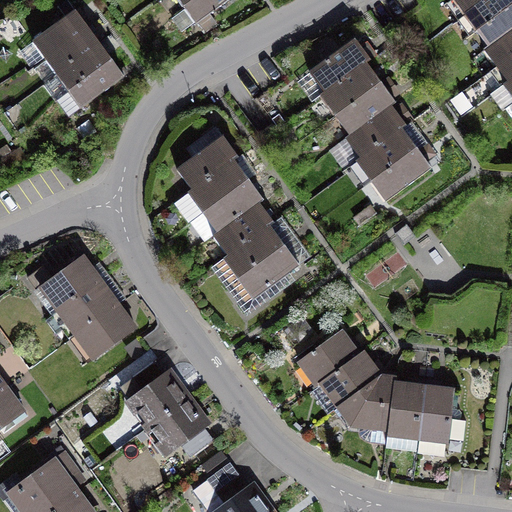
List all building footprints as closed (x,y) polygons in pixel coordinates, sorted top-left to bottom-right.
[(192,0),(184,7),(196,23),(227,0),(192,0)] [(453,0),(464,15),(485,0),(453,0)] [(511,0),(485,0),(464,15),(476,31),(511,4),(511,0)] [(511,4),(476,31),(487,47),(511,29),(511,4)] [(45,59),(87,27),(75,11),(32,42),(45,59)] [(57,75),(99,44),(87,27),(45,59),(57,75)] [(511,29),(487,47),(484,50),(496,66),(511,54),(511,29)] [(355,39),(309,73),(324,93),(366,63),(370,60),(355,39)] [(69,91),(111,60),(99,44),(57,75),(69,91)] [(511,54),(496,66),(507,82),(511,78),(511,54)] [(69,91),(56,100),(68,117),(123,76),(111,60),(69,91)] [(324,93),(320,96),(335,115),(380,82),(366,63),(324,93)] [(511,78),(507,82),(503,85),(511,97),(511,78)] [(395,102),(380,82),(335,115),(349,135),(390,105),(395,102)] [(405,125),(390,105),(349,135),(345,138),(360,158),(402,128),(405,125)] [(416,148),(402,128),(360,158),(356,161),(371,181),(416,148)] [(223,137),(177,170),(192,190),(233,160),(238,157),(223,137)] [(416,148),(371,181),(386,201),(431,168),(416,148)] [(192,190),(188,193),(202,213),(248,179),(233,160),(192,190)] [(248,179),(202,213),(217,233),(259,203),(263,200),(248,179)] [(259,203),(217,233),(213,235),(228,255),(269,225),(273,222),(259,203)] [(269,225),(228,255),(213,266),(227,286),(284,245),(269,225)] [(284,245),(227,286),(246,311),(277,288),(273,283),(298,265),(284,245)] [(40,286),(58,311),(100,280),(82,256),(40,286)] [(58,311),(75,335),(117,304),(100,280),(58,311)] [(444,307),(429,305),(425,332),(497,341),(504,287),(474,283),(444,307)] [(117,304),(75,335),(94,359),(135,329),(117,304)] [(318,387),(359,356),(341,331),(300,361),(318,387)] [(381,376),(363,353),(359,356),(318,387),(313,391),(329,414),(334,409),(381,376)] [(149,427),(187,398),(166,371),(164,373),(155,361),(131,379),(140,390),(128,399),(149,427)] [(365,441),(387,443),(395,383),(395,378),(381,376),(334,409),(348,431),(358,432),(365,441)] [(387,447),(417,450),(418,438),(424,387),(395,383),(387,443),(387,447)] [(0,389),(0,429),(24,412),(5,386),(0,389)] [(452,409),(453,390),(424,387),(418,438),(464,442),(466,421),(461,419),(461,409),(452,409)] [(207,425),(187,398),(149,427),(161,443),(168,437),(177,448),(181,445),(189,457),(213,439),(204,428),(207,425)] [(0,493),(13,511),(48,511),(77,492),(66,477),(75,470),(59,448),(0,490),(0,493)] [(206,480),(215,492),(239,473),(230,461),(206,480)] [(211,511),(268,511),(239,473),(215,492),(223,503),(211,511)] [(90,511),(77,492),(48,511),(90,511)]
